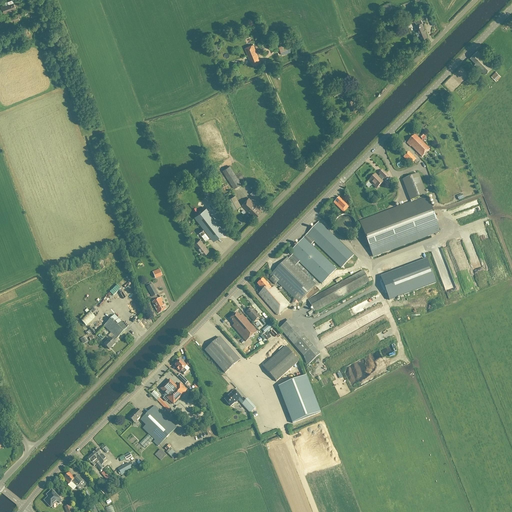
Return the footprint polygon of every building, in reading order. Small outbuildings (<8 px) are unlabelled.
[(8,4),(0,6),(3,15),(16,10),(12,0),(7,2),(8,4)] [(390,3),(380,7),(383,14),(393,11),(390,3)] [(421,20),(422,20),(429,16),(426,10),(414,15),(412,17),(414,23),(415,23),(416,25),(414,26),(417,32),(414,33),(414,34),(413,34),(414,37),(415,37),(416,37),(420,36),(422,39),(427,37),(421,24),(422,23),(421,20)] [(19,20),(18,17),(17,15),(6,19),(8,24),(19,20)] [(260,63),(253,45),(244,49),(251,65),(253,65),(253,66),(260,63)] [(288,45),(278,48),(281,55),(291,51),(288,45)] [(477,51),(470,58),(475,64),(474,65),(484,75),(494,66),(486,58),(485,59),(477,51)] [(500,76),(495,72),(491,77),(496,81),(500,76)] [(336,91),(332,92),(334,97),(343,93),(338,84),(334,85),(336,91)] [(345,99),(351,111),(357,108),(352,96),(345,99)] [(422,157),(426,152),(429,149),(415,135),(407,143),(411,147),(411,146),(422,157)] [(404,158),(408,161),(411,165),(416,160),(412,156),(409,153),(404,158)] [(229,166),(222,171),(234,189),(241,185),(229,166)] [(375,174),(369,181),(376,188),(383,182),(381,181),(384,179),(388,176),(382,170),(379,174),(380,175),(378,177),(375,174)] [(411,203),(360,222),(373,256),(440,231),(418,174),(402,180),(411,203)] [(265,200),(254,189),(250,194),(261,204),(265,200)] [(234,196),(231,191),(222,196),(230,212),(240,206),(235,195),(234,196)] [(334,203),(342,211),(347,205),(339,197),(334,203)] [(261,211),(248,198),(241,205),(254,218),(261,211)] [(206,208),(195,217),(206,232),(201,236),(205,241),(210,237),(213,241),(224,232),(206,208)] [(343,215),(342,215),(340,216),(338,217),(337,218),(336,220),(335,223),(335,225),(335,227),(335,228),(337,231),(337,232),(339,233),(341,234),(343,235),(345,235),(347,235),(349,235),(351,234),(352,233),(354,231),(355,229),(355,227),(356,225),(356,223),(355,222),(354,219),(353,218),(352,217),(350,215),(348,215),(345,214),(343,215)] [(292,255),(289,259),(288,257),(270,275),(272,277),(270,280),(275,285),(277,282),(298,303),(316,285),(296,266),(299,262),(322,284),(336,269),(311,245),(314,242),(341,268),(353,256),(319,222),(289,252),(292,255)] [(389,300),(435,283),(427,260),(381,277),(389,300)] [(369,282),(363,271),(308,301),(315,312),(369,282)] [(272,289),(263,279),(257,284),(263,290),(259,294),(277,315),(289,305),(274,287),(272,289)] [(157,294),(152,285),(147,287),(152,297),(157,294)] [(166,310),(164,306),(165,306),(161,298),(152,302),(158,314),(166,310)] [(254,311),(252,308),(250,309),(250,308),(247,311),(248,312),(247,312),(249,315),(248,316),(254,322),(259,317),(257,314),(257,313),(256,311),(254,311)] [(234,324),(232,326),(246,342),(257,332),(242,315),(240,317),(237,313),(230,319),(234,324)] [(114,316),(113,317),(104,326),(114,336),(111,339),(110,338),(104,345),(109,349),(115,343),(113,342),(116,338),(117,339),(127,328),(114,316)] [(280,328),(303,356),(307,366),(320,355),(314,347),(290,320),(280,328)] [(272,323),(264,331),(267,334),(275,326),(272,323)] [(240,360),(220,337),(205,351),(225,373),(240,360)] [(281,337),(276,342),(279,345),(284,340),(281,337)] [(263,367),(276,381),(299,361),(286,347),(263,367)] [(181,360),(175,366),(177,367),(176,368),(179,371),(181,372),(184,374),(187,371),(184,369),(187,366),(184,363),(184,364),(181,360)] [(155,378),(158,381),(167,373),(164,370),(155,378)] [(188,382),(184,377),(181,374),(178,378),(181,380),(185,385),(188,382)] [(320,413),(306,376),(278,387),(292,424),(320,413)] [(170,380),(161,389),(168,395),(166,397),(166,396),(163,398),(167,402),(169,400),(173,404),(184,394),(183,394),(187,390),(180,383),(176,386),(170,380)] [(230,394),(230,395),(224,400),(230,406),(235,402),(235,403),(238,400),(250,413),(256,408),(247,399),(244,401),(234,390),(230,394)] [(159,395),(154,391),(151,394),(157,400),(159,398),(158,396),(159,395)] [(171,410),(160,398),(157,400),(169,413),(171,410)] [(179,407),(190,418),(193,415),(182,404),(179,407)] [(137,409),(129,417),(134,422),(140,417),(142,419),(141,420),(146,425),(143,428),(155,440),(153,442),(158,446),(176,427),(154,406),(145,416),(142,414),(137,409)] [(144,434),(135,433),(135,438),(140,438),(139,441),(143,441),(144,434)] [(141,444),(146,449),(155,440),(149,435),(141,444)] [(92,454),(101,465),(107,460),(103,455),(102,455),(101,453),(98,449),(92,454)] [(162,460),(167,454),(161,449),(156,455),(162,460)] [(174,459),(178,456),(173,449),(168,452),(174,459)] [(134,460),(132,456),(129,452),(124,456),(126,460),(130,458),(132,461),(134,460)] [(101,465),(92,454),(87,458),(94,466),(95,465),(100,471),(104,468),(101,465)] [(121,474),(131,468),(137,465),(134,461),(131,462),(131,463),(129,464),(129,463),(118,469),(121,474)] [(107,481),(110,478),(105,471),(101,474),(107,481)] [(69,473),(63,479),(69,485),(68,486),(71,489),(75,486),(80,491),(83,488),(80,485),(83,481),(78,476),(75,479),(69,473)] [(110,489),(106,485),(100,491),(104,495),(110,489)] [(46,495),(48,497),(44,501),(50,508),(57,501),(59,504),(62,501),(52,490),(46,495)]
